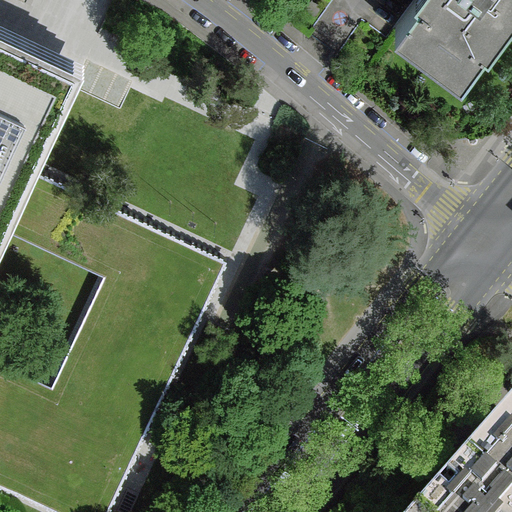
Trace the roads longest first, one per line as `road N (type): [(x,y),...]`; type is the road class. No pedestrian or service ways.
road 1 (primary): [(468,227),(240,511)]
road 2 (residential): [(188,0),(468,227)]
road 3 (primary): [(298,511),(503,257)]
